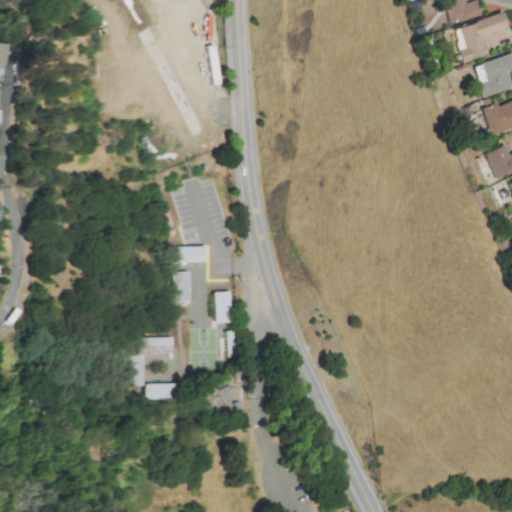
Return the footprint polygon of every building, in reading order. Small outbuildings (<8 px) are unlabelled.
[(476,14),(470,0),(468,0),(460,3),(458,0),(436,0),(445,25),(476,14)] [(482,55),(477,36),(502,29),(498,14),(445,27),(454,62),(482,55)] [(475,98),(505,89),(500,71),(510,68),(506,54),(465,66),(475,98)] [(485,137),(511,126),(511,98),(490,107),(489,102),(474,108),(485,137)] [(480,153),(490,179),(511,170),(511,150),(504,154),(500,145),(480,153)] [(201,246),(171,247),(171,263),(202,263),(201,246)] [(186,272),(170,272),(171,303),(187,303),(186,272)] [(226,323),(225,292),(209,293),(210,324),(226,323)] [(222,357),(230,357),(231,332),(223,332),(222,357)] [(168,338),(135,338),(136,353),(168,352),(168,338)] [(128,386),(142,386),(141,355),(127,356),(128,386)] [(172,384),(144,385),(144,400),(173,399),(172,384)]
